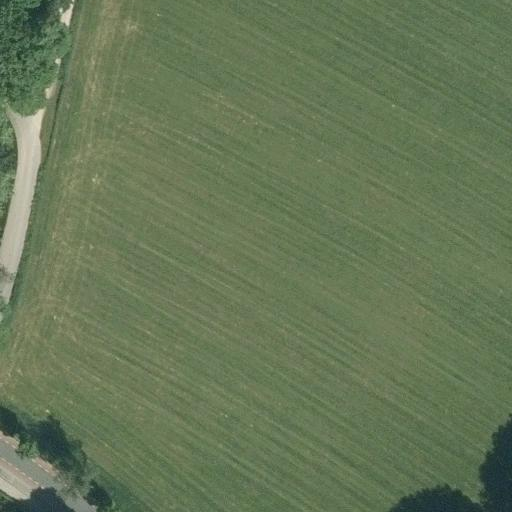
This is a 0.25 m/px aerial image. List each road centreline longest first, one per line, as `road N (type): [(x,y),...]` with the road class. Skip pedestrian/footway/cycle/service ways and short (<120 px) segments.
road 1 (residential): [(0,301),(31,143),(26,117),(0,83)]
road 2 (track): [(26,117),(48,81),(66,0)]
